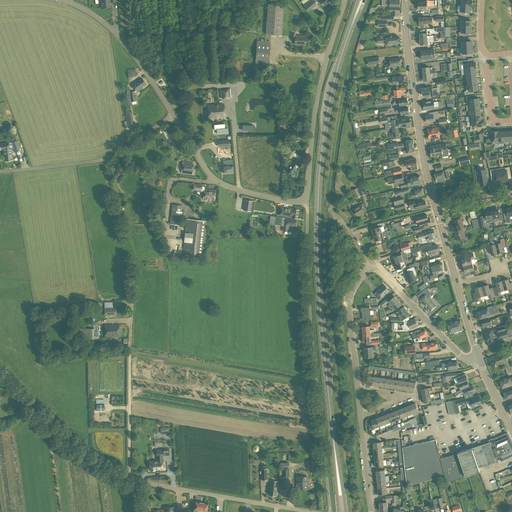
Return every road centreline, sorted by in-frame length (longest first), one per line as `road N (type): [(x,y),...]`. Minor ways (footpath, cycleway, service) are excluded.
road 1 (primary): [(332,428),(317,203),(332,85),(361,0)]
road 2 (unclassified): [(306,200),(283,201),(209,176),(129,48),(62,0)]
road 3 (tertiary): [(436,211),(409,69),(406,0)]
road 4 (unclassified): [(344,0),(316,101),(306,200)]
road 5 (unclassified): [(129,479),(130,305),(114,304)]
road 6 (unclassified): [(308,511),(132,480)]
road 7 (unclassified): [(129,479),(91,463),(0,379)]
road 8 (residential): [(477,355),(460,354),(372,262)]
road 9 (residential): [(357,389),(348,301),(372,262)]
road 10 (unknown): [(238,189),(235,85),(209,81)]
